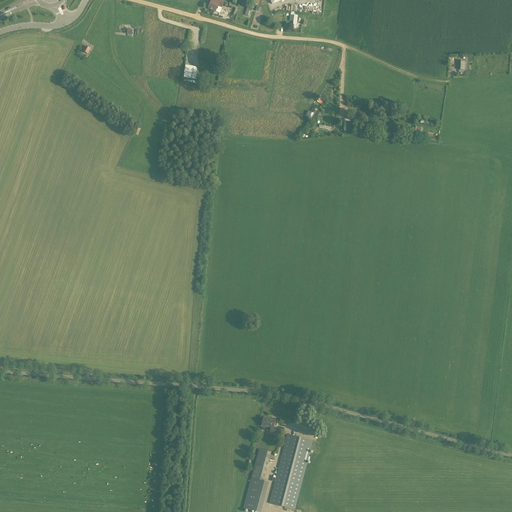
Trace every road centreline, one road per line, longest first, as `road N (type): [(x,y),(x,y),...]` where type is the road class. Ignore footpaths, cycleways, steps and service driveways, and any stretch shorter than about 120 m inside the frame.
road 1 (unclassified): [(0,370),(260,391),(511,454)]
road 2 (track): [(131,0),(257,34),(343,46)]
